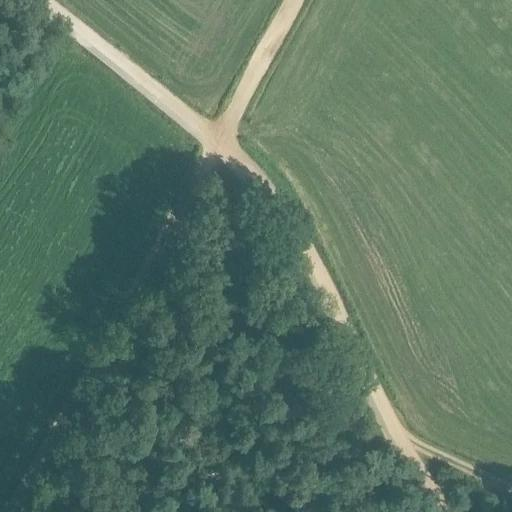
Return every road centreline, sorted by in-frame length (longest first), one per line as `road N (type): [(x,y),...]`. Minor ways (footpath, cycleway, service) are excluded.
road 1 (track): [(453,511),(408,447),(292,216),(218,139),(44,0)]
road 2 (track): [(218,139),(295,0)]
